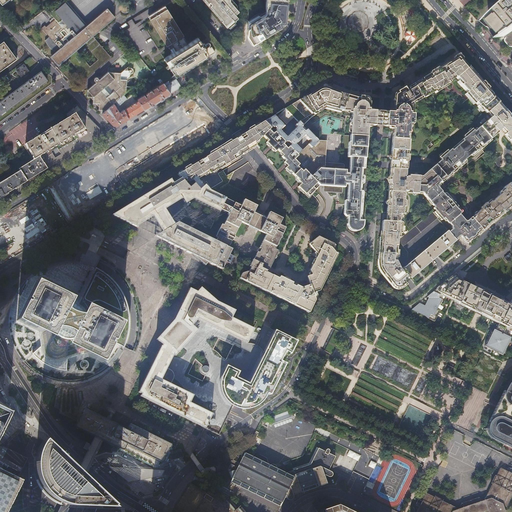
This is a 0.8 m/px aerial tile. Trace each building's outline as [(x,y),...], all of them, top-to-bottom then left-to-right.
[(203,0),(207,4),(208,3),(210,5),(209,6),(224,23),(225,26),(226,27),(226,26),(227,27),(235,21),(235,19),(237,17),(236,15),(236,4),(232,0),(203,0)] [(285,14),(286,2),(267,0),(267,4),(265,6),(267,8),(265,14),(262,15),(259,14),(257,14),(255,15),(254,17),(253,18),(253,19),(251,21),(248,23),(247,35),(252,42),(284,22),(285,14)] [(511,0),(507,0),(507,1),(501,6),(493,13),(489,18),(486,22),(494,29),(500,38),(502,37),(505,35),(507,34),(509,32),(511,31),(511,29),(511,0)] [(60,49),(85,26),(65,3),(62,6),(60,4),(50,13),(54,17),(56,19),(51,22),(46,27),(43,29),(49,37),(45,40),(47,43),(49,46),(51,49),(55,51),(59,48),(60,49)] [(172,53),(187,44),(181,35),(164,7),(151,15),(152,18),(161,33),(161,34),(168,45),(169,46),(170,48),(169,48),(172,53)] [(84,44),(93,36),(115,17),(107,8),(85,26),(60,49),(51,57),(59,66),(68,58),(76,51),(84,44)] [(408,28),(405,31),(403,36),(405,40),(409,42),(414,42),(417,39),(418,35),(416,30),(413,28),(408,28)] [(502,37),(503,39),(502,39),(501,41),(501,42),(502,43),(506,48),(508,48),(509,48),(510,48),(511,45),(511,29),(511,31),(509,32),(507,34),(505,35),(502,37)] [(111,57),(93,36),(84,44),(97,59),(89,66),(76,51),(68,58),(86,79),(111,57)] [(164,58),(173,73),(207,52),(202,44),(198,38),(187,44),(172,53),(164,58)] [(0,72),(16,60),(13,56),(3,42),(0,44),(0,72)] [(207,52),(173,73),(177,78),(181,76),(184,74),(183,71),(187,68),(192,65),(194,63),(196,62),(196,63),(201,60),(205,57),(206,58),(215,53),(212,47),(211,47),(211,46),(210,45),(210,44),(209,43),(209,42),(205,44),(204,42),(202,44),(207,52)] [(498,103),(461,59),(458,56),(413,84),(421,97),(429,92),(430,94),(449,81),(455,77),(456,78),(462,85),(461,86),(467,93),(466,94),(475,104),(475,103),(480,108),(483,111),(484,111),(486,113),(488,111),(498,103)] [(29,72),(24,65),(16,70),(22,78),(29,72)] [(101,110),(102,113),(102,114),(114,104),(115,102),(124,95),(126,93),(127,80),(120,80),(121,73),(108,72),(100,79),(98,78),(96,77),(94,78),(94,80),(96,82),(88,90),(87,96),(87,97),(93,97),(92,103),(93,104),(99,104),(99,110),(101,110)] [(0,116),(47,82),(41,73),(30,80),(29,79),(27,81),(28,82),(10,95),(9,94),(7,96),(8,97),(0,102),(0,116)] [(178,88),(180,86),(176,78),(168,83),(167,81),(165,83),(164,84),(164,85),(169,93),(172,91),(175,89),(178,88)] [(353,97),(347,96),(347,99),(343,111),(348,111),(348,113),(352,113),(351,119),(350,119),(350,124),(351,124),(350,135),(364,136),(367,137),(367,125),(392,127),(392,138),(393,138),(394,139),(408,140),(409,126),(411,126),(412,112),(410,112),(411,104),(415,101),(416,101),(422,97),(421,97),(413,84),(395,95),(393,112),(368,111),(369,101),(369,100),(369,99),(368,99),(368,98),(367,98),(367,97),(366,97),(353,97)] [(164,85),(138,101),(143,109),(147,107),(155,102),(161,98),(165,95),(169,93),(164,85)] [(293,104),(285,108),(298,122),(325,105),(343,111),(347,99),(347,96),(346,95),(337,92),(326,86),(323,85),(293,104)] [(127,98),(124,95),(115,102),(118,106),(127,98)] [(122,111),(127,119),(130,117),(134,115),(138,112),(143,109),(138,101),(122,111)] [(511,118),(498,103),(488,111),(492,116),(480,126),(491,139),(501,130),(502,128),(507,133),(505,135),(511,142),(511,118)] [(127,119),(122,111),(119,113),(114,104),(102,114),(113,125),(115,125),(117,126),(127,119)] [(78,133),(59,144),(61,147),(64,152),(67,156),(98,137),(98,133),(99,130),(76,105),(66,114),(69,117),(78,133)] [(287,142),(288,141),(291,144),(289,146),(297,154),(301,151),(295,144),(304,136),(308,141),(309,140),(310,141),(310,142),(307,144),(311,148),(318,141),(309,133),(306,129),(304,131),(301,128),(301,127),(301,126),(302,125),(298,122),(285,108),(264,121),(271,128),(272,126),(273,128),(274,127),(276,129),(275,129),(276,130),(275,132),(285,142),(286,141),(287,142)] [(34,159),(39,156),(51,149),(55,147),(59,144),(78,133),(69,117),(45,131),(38,136),(25,144),(34,159)] [(263,136),(269,130),(271,128),(264,121),(246,132),(255,144),(263,136)] [(443,184),(442,183),(444,181),(449,176),(453,173),(454,174),(458,170),(458,169),(460,167),(460,166),(464,164),(465,164),(467,163),(467,162),(466,161),(467,161),(467,160),(471,156),(472,157),(472,156),(473,157),(474,157),(475,156),(475,154),(475,153),(480,149),(482,149),(486,145),(486,144),(487,142),(491,139),(480,126),(474,131),(472,128),(464,135),(465,137),(462,139),(463,140),(452,150),(451,148),(448,151),(447,149),(439,157),(441,159),(438,162),(430,169),(436,176),(425,186),(419,185),(418,192),(422,194),(434,208),(433,209),(435,212),(434,213),(438,218),(439,217),(442,221),(445,218),(450,224),(450,223),(454,228),(449,232),(456,240),(457,240),(456,239),(460,235),(465,241),(469,241),(471,239),(471,240),(472,240),(478,235),(477,235),(477,234),(483,230),(482,230),(471,217),(467,221),(465,221),(460,214),(461,213),(458,209),(458,208),(457,208),(458,207),(455,203),(453,202),(452,203),(448,198),(448,197),(448,196),(446,194),(445,195),(445,194),(444,195),(439,189),(439,187),(443,184)] [(308,197),(319,185),(304,169),(302,171),(297,166),(299,164),(294,159),(298,155),(297,154),(289,146),(287,148),(283,144),(285,142),(275,132),(273,134),(269,130),(263,136),(268,140),(266,142),(275,151),(277,150),(282,155),(281,156),(285,160),(284,162),(287,165),(285,168),(289,171),(289,170),(298,179),(297,180),(300,183),(298,186),(308,197)] [(249,147),(255,144),(246,132),(240,136),(235,139),(242,148),(244,150),(249,147)] [(365,168),(367,137),(364,136),(350,135),(349,142),(348,142),(347,158),(350,158),(349,171),(344,171),(344,166),(343,165),(342,165),(324,163),(326,144),(325,143),(325,142),(324,142),(318,141),(311,148),(307,144),(301,151),(297,154),(298,155),(294,159),(299,164),(304,169),(319,185),(323,185),(323,189),(323,190),(323,191),(324,192),(341,192),(342,192),(342,191),(342,186),(347,186),(347,201),(344,201),(344,205),(343,214),(345,216),(347,216),(347,223),(347,225),(348,228),(349,229),(351,230),(352,231),(354,231),(356,231),(358,230),(360,230),(361,229),(362,227),(363,225),(363,223),(364,221),(361,221),(363,193),(362,192),(360,192),(361,185),(364,184),(364,177),(361,176),(362,169),(364,169),(365,168)] [(386,217),(386,221),(401,222),(402,224),(403,207),(405,207),(405,202),(404,202),(404,194),(403,192),(404,192),(405,192),(408,192),(407,193),(418,194),(418,192),(419,185),(425,186),(436,176),(430,169),(427,172),(428,173),(422,178),(419,178),(420,176),(409,176),(409,177),(406,177),(405,176),(406,176),(407,162),(408,161),(408,159),(408,155),(407,155),(408,140),(394,139),(393,138),(392,138),(390,157),(386,217)] [(235,139),(233,140),(240,149),(242,148),(235,139)] [(178,174),(180,177),(189,187),(194,183),(199,189),(204,185),(205,184),(202,178),(240,155),(240,153),(242,152),(240,149),(233,140),(227,144),(203,159),(178,174)] [(52,152),(51,149),(39,156),(47,168),(52,165),(58,162),(56,158),(52,152)] [(60,155),(56,158),(58,162),(63,159),(67,156),(64,152),(60,155)] [(39,156),(34,159),(19,169),(20,171),(26,181),(31,178),(37,175),(40,173),(47,168),(39,156)] [(0,197),(26,181),(20,171),(0,183),(0,197)] [(152,217),(161,232),(174,225),(164,209),(181,199),(185,204),(192,199),(218,212),(220,210),(229,214),(234,203),(209,190),(204,185),(199,189),(194,183),(189,187),(180,177),(172,182),(170,179),(111,215),(112,216),(136,227),(138,226),(152,217)] [(511,204),(511,181),(510,183),(509,182),(503,187),(504,188),(499,192),(499,194),(498,196),(508,209),(511,204)] [(498,217),(508,209),(498,196),(493,199),(491,199),(486,203),(486,202),(484,203),(496,218),(498,216),(498,217)] [(215,241),(228,247),(241,222),(249,226),(258,230),(266,234),(263,240),(276,247),(285,227),(279,224),(282,217),(269,211),(266,218),(254,212),(257,205),(244,199),(241,206),(234,203),(229,214),(215,241)] [(471,217),(482,230),(485,228),(485,226),(489,223),(494,218),(496,218),(484,203),(480,207),(481,209),(477,212),(477,211),(475,212),(474,212),(474,213),(474,214),(471,217)] [(438,218),(434,213),(432,211),(398,240),(403,246),(438,218)] [(402,233),(402,224),(401,222),(386,221),(382,221),(380,262),(381,270),(395,288),(397,289),(398,288),(405,283),(404,281),(410,277),(404,269),(401,271),(400,271),(396,261),(397,240),(398,240),(397,239),(398,233),(402,233)] [(178,222),(174,225),(161,232),(155,236),(204,260),(221,269),(231,249),(228,247),(215,241),(178,222)] [(411,278),(456,240),(449,232),(448,231),(405,267),(404,266),(403,268),(404,269),(410,277),(411,278)] [(253,260),(252,259),(249,266),(251,267),(248,272),(247,271),(242,273),(239,278),(309,312),(315,299),(313,293),(320,290),(337,254),(332,247),(333,244),(318,236),(310,242),(312,244),(310,245),(317,254),(310,269),(311,274),(307,276),(310,285),(301,287),(296,285),(295,286),(292,284),(292,282),(280,276),(279,278),(267,272),(278,251),(275,249),(276,247),(263,240),(253,260)] [(98,269),(95,267),(82,294),(78,293),(73,291),(67,291),(61,292),(60,293),(54,290),(36,281),(27,300),(29,301),(27,303),(26,303),(17,321),(23,323),(24,332),(27,339),(31,347),(34,352),(32,354),(37,358),(42,362),(47,365),(50,367),(54,368),(58,369),(64,370),(66,352),(72,352),(77,350),(83,353),(93,358),(102,362),(111,343),(112,342),(121,346),(123,347),(125,343),(126,340),(127,338),(127,336),(128,333),(128,331),(129,328),(129,325),(129,322),(129,319),(129,317),(129,314),(128,311),(128,308),(127,305),(126,302),(125,300),(124,297),(123,295),(122,292),(120,290),(119,287),(117,285),(115,283),(114,281),(112,279),(110,277),(108,276),(106,274),(104,272),(101,271),(98,269)] [(511,296),(511,298),(507,305),(461,282),(461,281),(460,280),(458,279),(456,275),(454,273),(445,281),(446,283),(445,285),(442,284),(437,288),(437,289),(436,293),(433,291),(425,298),(427,299),(423,308),(417,305),(410,311),(424,318),(433,323),(446,297),(453,301),(453,302),(497,325),(493,334),(490,333),(483,347),(501,356),(508,342),(506,341),(508,337),(505,335),(508,329),(511,331),(511,296)] [(148,276),(145,283),(155,287),(151,295),(167,301),(173,287),(148,276)] [(235,311),(190,288),(182,305),(186,307),(175,319),(170,324),(156,339),(162,345),(162,346),(161,345),(138,392),(141,394),(140,396),(152,402),(183,417),(201,426),(204,428),(206,425),(208,425),(208,422),(207,422),(211,414),(189,402),(193,395),(170,384),(173,379),(163,374),(173,355),(174,356),(187,342),(198,331),(192,326),(198,319),(247,344),(254,329),(232,318),(235,311)] [(278,360),(289,338),(275,331),(263,355),(249,384),(236,378),(239,372),(227,366),(222,374),(221,378),(220,380),(219,385),(219,386),(220,390),(222,396),(225,400),(229,404),(233,407),(239,408),(244,410),(247,409),(248,409),(254,407),(259,405),(263,400),(267,393),(264,392),(265,389),(272,392),(280,375),(286,364),(278,360)] [(511,376),(508,381),(503,390),(495,407),(491,414),(486,423),(486,425),(486,427),(486,429),(487,431),(488,433),(489,435),(491,437),(503,443),(511,447),(511,376)] [(0,406),(8,412),(0,399),(0,406)] [(0,429),(7,416),(8,412),(0,408),(0,429)] [(153,467),(157,465),(162,454),(168,442),(132,424),(128,431),(123,429),(123,427),(117,424),(117,423),(112,421),(108,419),(104,417),(85,408),(82,409),(74,425),(75,428),(94,437),(98,439),(102,441),(135,458),(153,467)] [(290,415),(288,409),(268,416),(270,422),(269,422),(269,424),(272,423),(272,426),(290,420),(289,417),(292,416),(291,415),(290,415)] [(74,469),(43,440),(41,443),(41,444),(40,446),(39,448),(38,449),(37,453),(36,457),(36,460),(36,466),(36,471),(37,475),(39,479),(41,484),(43,488),(46,491),(51,496),(55,499),(59,501),(61,502),(62,502),(64,503),(66,503),(69,504),(71,504),(72,504),(84,505),(85,505),(103,505),(115,506),(107,498),(106,500),(84,478),(80,475),(77,472),(74,469)] [(233,492),(238,481),(281,502),(283,498),(286,497),(287,499),(288,499),(289,500),(291,499),(292,499),(292,498),(293,497),(293,495),(326,484),(325,478),(326,475),(328,477),(330,477),(331,477),(332,475),(332,474),(332,473),(331,472),(328,471),(335,457),(328,453),(329,451),(328,450),(328,449),(327,448),(325,448),(325,447),(323,448),(322,449),(321,450),(313,446),(305,462),(289,467),(289,469),(282,472),(244,453),(243,456),(238,457),(234,456),(231,462),(227,469),(231,480),(226,489),(233,492)] [(357,461),(360,456),(349,450),(346,456),(357,461)] [(372,489),(395,500),(410,471),(387,459),(383,467),(401,476),(394,490),(376,481),(372,489)] [(104,464),(128,483),(123,468),(122,465),(104,464)] [(508,466),(507,470),(501,467),(497,475),(495,474),(492,483),(493,483),(485,499),(480,497),(462,503),(460,508),(444,501),(444,500),(436,496),(435,497),(427,494),(424,500),(420,498),(419,500),(417,504),(416,506),(420,508),(418,511),(506,511),(507,509),(506,509),(511,496),(511,466),(511,467),(508,466)] [(164,471),(123,468),(128,483),(160,476),(164,471)] [(16,478),(0,470),(0,511),(4,511),(9,502),(20,480),(16,478)] [(368,481),(373,484),(376,478),(370,476),(368,481)] [(242,511),(238,507),(241,505),(240,504),(234,509),(226,500),(229,497),(223,502),(215,493),(214,495),(208,491),(206,493),(190,482),(173,509),(178,511),(242,511)]
